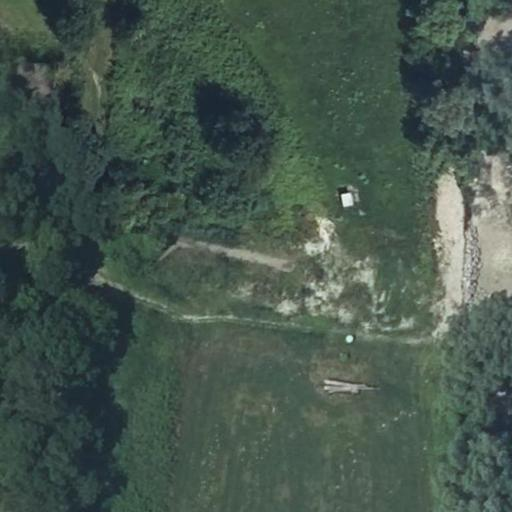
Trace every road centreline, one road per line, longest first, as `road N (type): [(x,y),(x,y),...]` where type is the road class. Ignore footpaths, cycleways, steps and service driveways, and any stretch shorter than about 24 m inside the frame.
road 1 (track): [(0,277),(65,279),(113,72),(118,0)]
road 2 (track): [(41,511),(65,279)]
